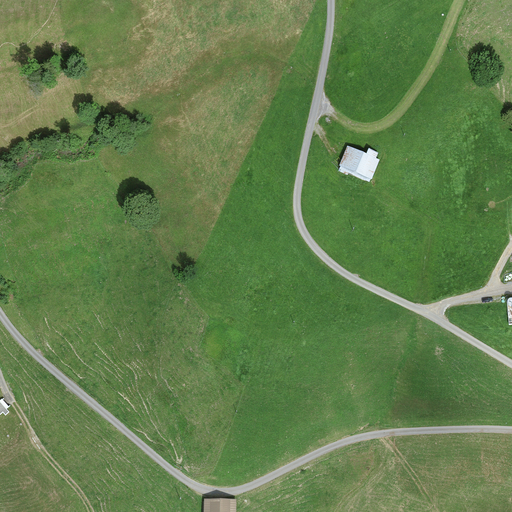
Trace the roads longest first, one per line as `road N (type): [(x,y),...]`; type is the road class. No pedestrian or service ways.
road 1 (track): [(0,311),(22,341),(166,467),(215,492),(245,488),(368,435),(511,430)]
road 2 (track): [(511,363),(348,276),(305,235),(297,188),(330,0)]
road 3 (track): [(86,511),(0,390)]
